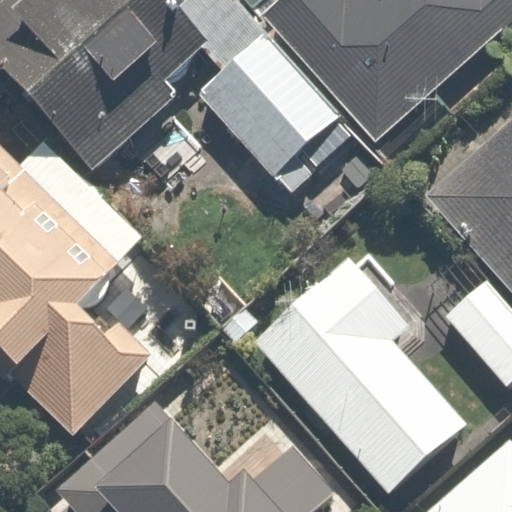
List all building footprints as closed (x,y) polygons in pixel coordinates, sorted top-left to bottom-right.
[(169,0),(3,0),(0,3),(0,65),(91,172),(177,92),(167,79),(202,45),(206,41),(176,8),(169,0)] [(224,68),(200,92),(293,194),(354,134),(270,47),(230,0),(185,0),(176,8),(206,41),(202,45),(224,68)] [(246,0),(253,10),(263,0),(246,0)] [(511,0),(280,0),(262,15),(373,141),(511,20),(511,0)] [(80,303),(142,239),(44,143),(21,164),(0,144),(0,364),(75,435),(151,354),(105,307),(95,318),(80,303)] [(451,338),(511,407),(511,166),(446,223),(506,291),(451,338)] [(426,350),(367,283),(271,369),(397,511),(424,511),(485,459),(405,368),(426,350)] [(131,511),(199,457),(166,417),(94,475),(123,511),(131,511)] [(511,511),(511,483),(478,511),(511,511)] [(297,511),(288,500),(271,511),(297,511)]
